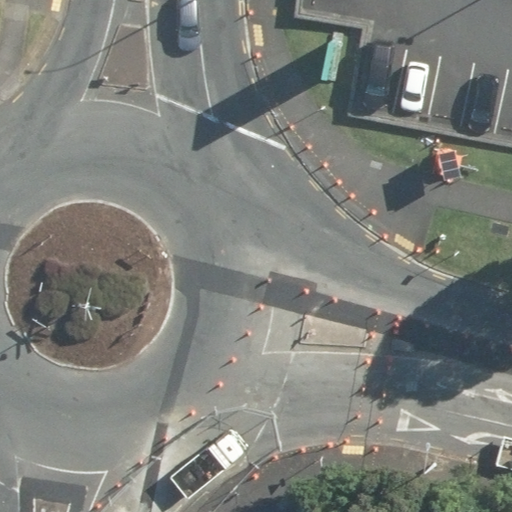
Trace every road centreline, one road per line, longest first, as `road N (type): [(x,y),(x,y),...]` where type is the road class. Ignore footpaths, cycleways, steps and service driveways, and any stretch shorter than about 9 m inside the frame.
road 1 (secondary): [(221,222),(511,360)]
road 2 (secondary): [(511,381),(201,371)]
road 3 (tertiary): [(196,0),(210,120),(209,203)]
road 4 (secondary): [(29,154),(105,146),(152,161),(209,203)]
road 5 (tertiary): [(29,154),(95,0)]
road 6 (secondary): [(156,417),(104,430),(56,428),(0,397)]
road 7 (secondary): [(221,222),(231,282),(226,327),(201,371)]
